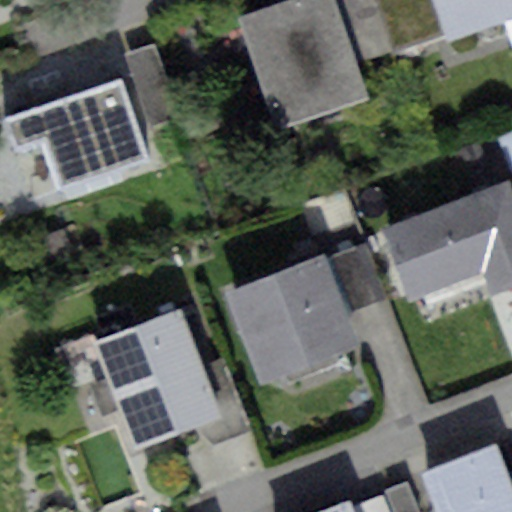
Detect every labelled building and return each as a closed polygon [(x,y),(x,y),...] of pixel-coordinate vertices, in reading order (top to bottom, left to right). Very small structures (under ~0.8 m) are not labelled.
[(330,0),(294,0),(239,18),(275,129),(363,101),(352,66),(330,0)] [(392,53),(375,0),(330,0),(352,66),(392,53)] [(445,36),(433,0),(375,0),(392,53),(445,36)] [(511,0),(433,0),(445,36),(511,14),(511,0)] [(117,85),(1,121),(12,156),(45,146),(59,190),(142,164),(117,85)] [(511,197),(506,182),(380,228),(406,299),(483,271),(490,291),(511,283),(511,197)] [(367,239),(324,255),(346,313),(389,297),(367,239)] [(324,255),(224,292),(259,387),(359,350),(346,313),(324,255)] [(180,312),(89,344),(128,450),(194,427),(218,418),(200,368),(180,312)] [(224,359),(200,368),(218,418),(194,427),(213,443),(250,429),(224,359)] [(495,445),(419,473),(433,511),(511,511),(511,489),(507,475),(495,445)] [(392,511),(385,492),(349,505),(351,511),(392,511)]
